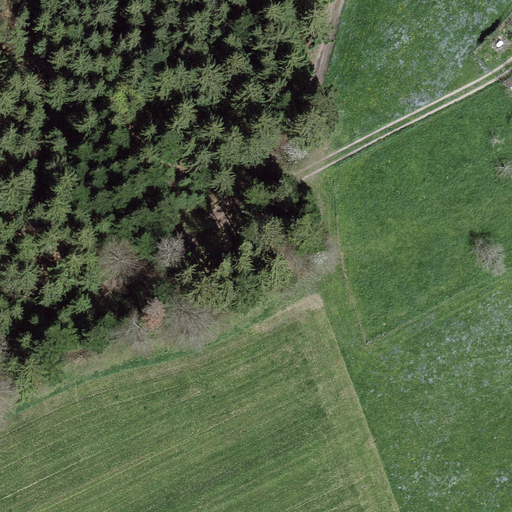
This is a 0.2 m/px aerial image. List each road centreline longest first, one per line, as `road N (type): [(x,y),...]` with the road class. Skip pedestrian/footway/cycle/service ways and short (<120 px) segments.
road 1 (track): [(0,335),(157,259),(268,186)]
road 2 (track): [(268,186),(511,69)]
road 3 (track): [(0,59),(32,75),(41,126),(27,233),(0,284)]
road 4 (track): [(343,0),(268,186)]
